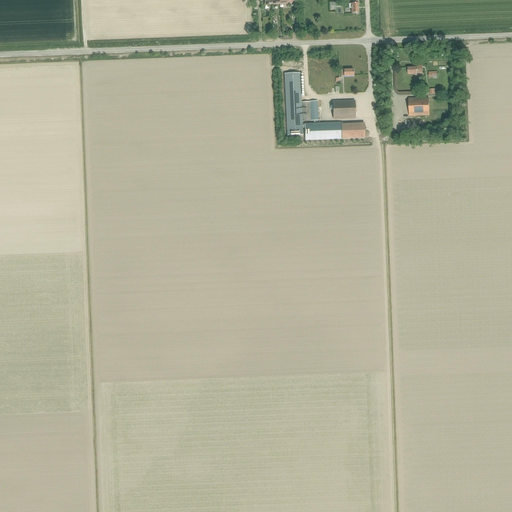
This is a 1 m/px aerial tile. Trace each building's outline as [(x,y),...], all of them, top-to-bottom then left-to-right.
[(351,13),(358,13),(358,3),(358,0),(353,0),(353,4),(351,4),(348,4),(349,9),(351,9),(351,13)] [(416,68),(407,68),(408,74),(414,74),(414,75),(416,75),(417,74),(422,74),(422,66),(416,66),(416,68)] [(302,121),(301,102),(300,73),(284,74),(287,136),(302,135),(302,121)] [(409,116),(429,116),(428,98),(409,99),(409,116)] [(317,101),(301,102),(302,121),(310,120),(318,120),(317,101)] [(333,119),(355,118),(354,101),(332,102),(333,119)] [(305,124),(305,141),(342,139),(342,124),(339,124),(340,123),(305,124)] [(342,124),(342,139),(363,138),(363,123),(342,124)]
